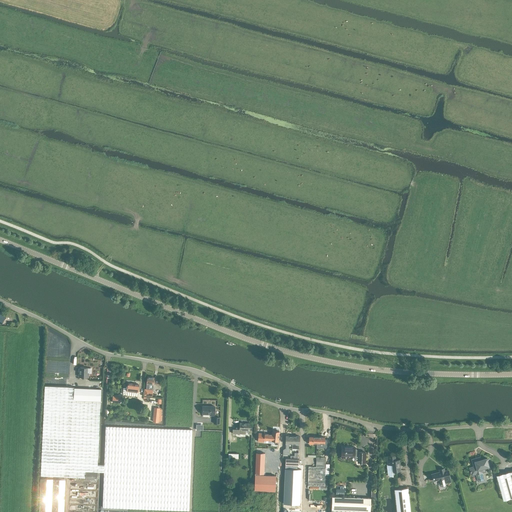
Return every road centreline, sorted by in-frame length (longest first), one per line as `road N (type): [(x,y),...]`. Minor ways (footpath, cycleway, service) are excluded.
road 1 (unclassified): [(511,426),(386,427),(285,408),(197,372),(99,351),(0,300)]
road 2 (tertiary): [(511,374),(407,373),(280,350),(0,239)]
road 3 (track): [(133,0),(147,39),(139,59),(0,17)]
road 4 (track): [(190,511),(197,372)]
